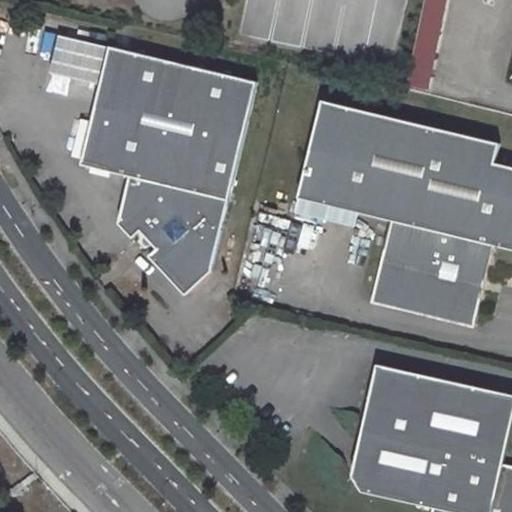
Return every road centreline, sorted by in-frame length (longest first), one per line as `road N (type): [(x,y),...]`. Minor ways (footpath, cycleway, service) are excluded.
road 1 (primary): [(269,511),(69,302),(0,196)]
road 2 (primary): [(0,289),(198,511)]
